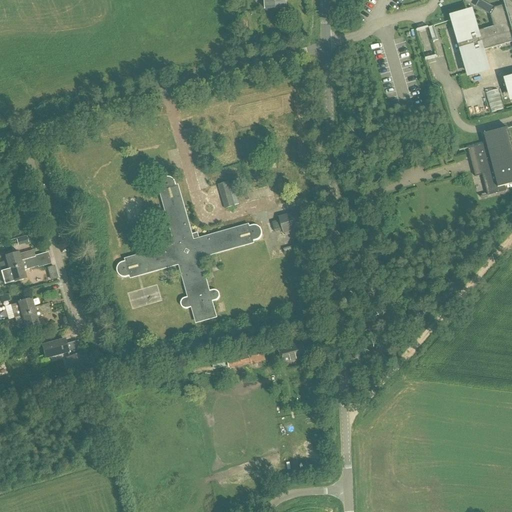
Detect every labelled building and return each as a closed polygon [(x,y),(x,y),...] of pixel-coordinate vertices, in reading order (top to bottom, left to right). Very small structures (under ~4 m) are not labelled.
[(265,0),(266,10),(286,9),(285,0),(265,0)] [(511,0),(504,0),(509,16),(504,14),(500,21),(505,24),(477,32),(472,15),(453,20),(468,73),(487,68),(483,51),(511,42),(511,78),(509,80),(511,90),(511,0)] [(485,94),(490,113),(504,109),(499,90),(485,94)] [(474,107),(476,115),(489,112),(487,104),(474,107)] [(511,146),(507,129),(508,129),(508,128),(484,134),(484,135),(486,144),(468,149),(475,177),(476,177),(482,175),(488,195),(480,197),(481,198),(506,191),(506,190),(505,186),(511,184),(511,146)] [(175,187),(173,182),(171,180),(168,179),(164,180),(162,182),(161,186),(163,191),(160,191),(176,246),(126,260),(127,263),(121,265),(119,267),(118,269),(118,272),(120,274),(121,275),(125,277),(130,275),(131,278),(179,264),(189,299),(184,301),(183,302),(182,304),(182,306),(183,307),(187,308),(192,306),(197,323),(215,317),(211,301),(216,300),(218,297),(218,295),(217,293),(216,292),(214,292),(209,293),(199,258),(252,243),(251,241),(255,240),(258,238),(259,237),(260,235),(260,233),(260,231),(259,229),(257,228),(253,227),(248,228),(248,226),(193,242),(177,187),(175,187)] [(225,210),(235,207),(228,182),(217,185),(225,210)] [(301,210),(301,213),(308,212),(305,200),(285,204),(287,213),(301,210)] [(283,235),(303,229),(298,212),(278,217),(279,221),(272,222),(275,233),(282,231),(283,235)] [(0,269),(1,272),(36,262),(35,257),(33,250),(19,254),(18,253),(4,257),(6,261),(0,262),(0,269)] [(36,262),(1,272),(5,285),(12,283),(12,284),(26,280),(23,271),(38,267),(36,262)] [(21,316),(49,308),(48,304),(34,308),(31,298),(17,302),(18,303),(10,305),(14,319),(14,318),(21,316)] [(21,316),(14,318),(15,321),(15,322),(16,323),(17,324),(19,325),(20,325),(24,324),(25,330),(39,326),(36,317),(51,313),(49,308),(21,316)] [(45,359),(68,352),(69,357),(65,358),(70,375),(88,370),(83,353),(76,355),(72,343),(66,345),(65,341),(41,347),(45,359)] [(283,365),(306,359),(302,343),(279,349),(283,365)] [(251,365),(266,361),(261,346),(247,350),(247,351),(226,356),(229,369),(250,363),(251,365)] [(214,371),(226,367),(224,359),(212,362),(214,371)] [(98,385),(105,383),(104,376),(96,378),(98,385)] [(291,386),(273,389),(275,401),(293,398),(291,386)] [(389,432),(372,432),(374,458),(391,457),(389,432)] [(403,511),(404,490),(411,490),(411,482),(392,481),(390,511),(403,511)]
